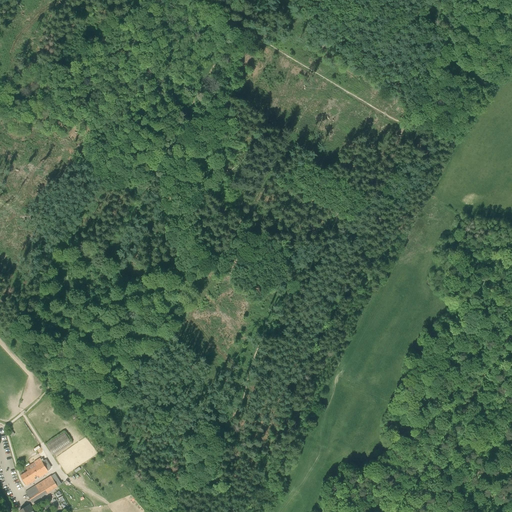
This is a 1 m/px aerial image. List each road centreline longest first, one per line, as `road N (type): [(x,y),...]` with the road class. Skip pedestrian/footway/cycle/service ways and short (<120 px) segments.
road 1 (track): [(487,0),(459,26),(402,131),(380,192),(296,273),(230,420),(194,461),(152,471),(94,403),(50,388)]
road 2 (track): [(217,12),(221,37),(57,357),(50,388),(25,411)]
road 3 (track): [(194,0),(402,131)]
